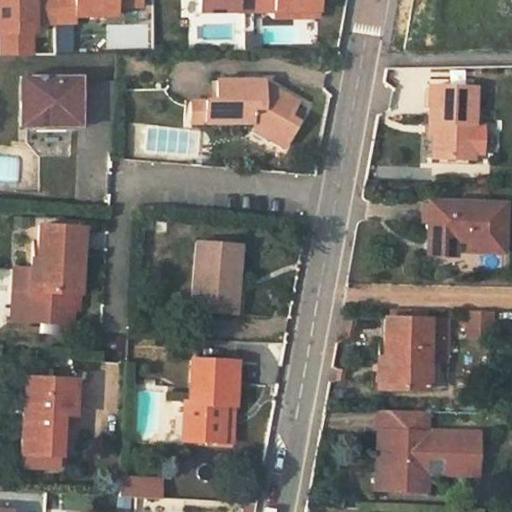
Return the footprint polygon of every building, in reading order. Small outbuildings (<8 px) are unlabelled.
[(48,0),(0,0),(0,46),(3,49),(34,48),(33,22),(49,21),(48,0)] [(318,0),(194,0),(195,15),(266,12),(267,22),(319,19),(318,0)] [(16,129),(80,129),(80,74),(17,73),(16,129)] [(262,81),(214,80),(214,101),(203,101),(204,123),(251,123),(253,124),(271,133),(268,138),(283,147),(296,121),(289,117),(297,102),(279,92),(262,92),(262,81)] [(279,92),(262,81),(262,92),(279,92)] [(472,88),(430,87),(429,123),(434,123),(434,135),(433,158),(470,159),(472,88)] [(204,123),(203,101),(190,102),(191,123),(204,123)] [(250,128),(268,138),(271,133),(253,124),(250,128)] [(501,203),(429,202),(428,240),(466,242),(466,252),(500,253),(501,203)] [(81,227),(39,225),(36,261),(32,261),(31,269),(31,272),(40,273),(39,293),(72,294),(78,295),(81,227)] [(238,245),(196,242),(190,313),(223,316),(226,286),(235,287),(238,245)] [(71,309),(72,294),(39,293),(40,273),(31,272),(31,269),(13,268),(11,302),(28,303),(27,321),(70,323),(71,309)] [(232,317),(235,287),(226,286),(223,316),(232,317)] [(27,321),(28,303),(11,302),(10,320),(27,321)] [(426,320),(383,319),(382,360),(389,360),(388,390),(424,392),(426,320)] [(389,360),(382,360),(376,359),(375,390),(388,390),(389,360)] [(234,363),(191,361),(188,403),(184,403),(182,442),(218,444),(219,419),(230,419),(230,407),(232,407),(234,363)] [(15,413),(23,413),(28,414),(30,380),(16,380),(15,413)] [(73,382),(30,380),(28,414),(23,413),(21,455),(58,456),(60,415),(71,416),(73,382)] [(373,431),(377,431),(383,431),(384,410),(375,409),(373,431)] [(392,450),(382,450),(382,471),(391,472),(390,490),(425,491),(425,474),(426,459),(441,460),(441,474),(476,476),(477,434),(426,433),(415,432),(415,411),(384,410),(383,431),(392,431),(392,450)] [(415,432),(426,433),(427,411),(415,411),(415,432)] [(228,445),(230,419),(219,419),(218,444),(228,445)] [(375,490),(390,490),(391,472),(382,471),(382,450),(392,450),(392,431),(383,431),(377,431),(375,490)] [(57,469),(58,456),(21,455),(20,468),(57,469)] [(425,474),(441,474),(441,460),(426,459),(425,474)] [(119,497),(164,498),(164,477),(120,476),(119,497)]
